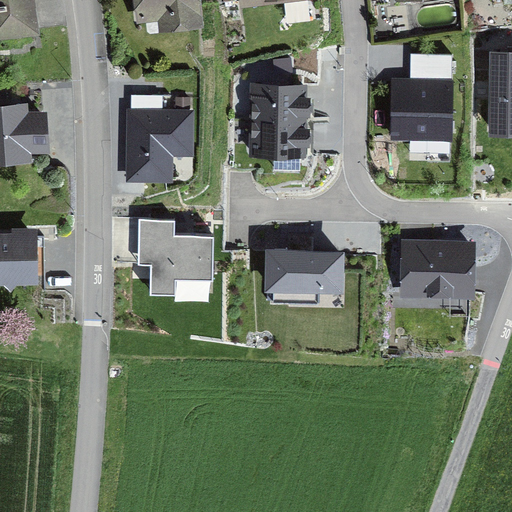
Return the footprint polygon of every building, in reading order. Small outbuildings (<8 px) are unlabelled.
[(0,0),(0,35),(31,31),(26,0),(0,0)] [(196,0),(137,0),(140,18),(159,15),(160,26),(199,21),(196,0)] [(511,51),(487,52),(489,128),(511,127),(511,51)] [(450,133),(449,54),(412,54),(413,78),(393,79),(394,134),(450,133)] [(310,86),(256,83),(253,151),(307,154),(310,86)] [(23,107),(0,108),(0,157),(45,155),(43,114),(24,116),(23,107)] [(187,144),(186,109),(128,110),(130,175),(164,174),(164,145),(187,144)] [(170,220),(142,220),(142,256),(154,256),(155,287),(203,286),(203,236),(170,237),(170,220)] [(44,236),(0,236),(0,285),(44,285),(44,236)] [(405,281),(430,281),(430,291),(470,292),(471,244),(406,243),(405,281)] [(339,247),(266,247),(266,289),(339,290),(339,247)]
